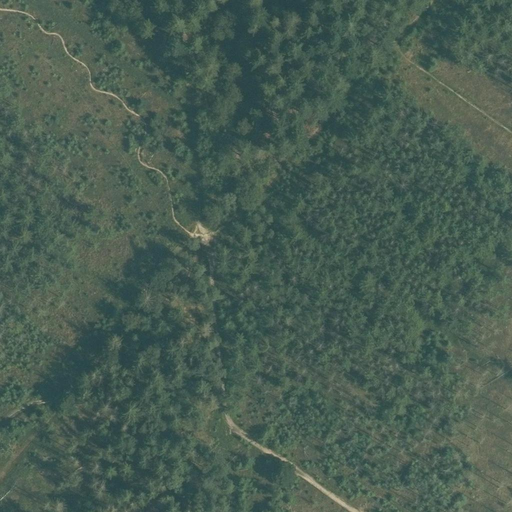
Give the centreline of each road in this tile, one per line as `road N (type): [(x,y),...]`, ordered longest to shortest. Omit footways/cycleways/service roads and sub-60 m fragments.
road 1 (track): [(0,427),(67,394),(178,249),(200,236)]
road 2 (track): [(200,236),(221,420)]
road 3 (track): [(353,511),(221,420)]
